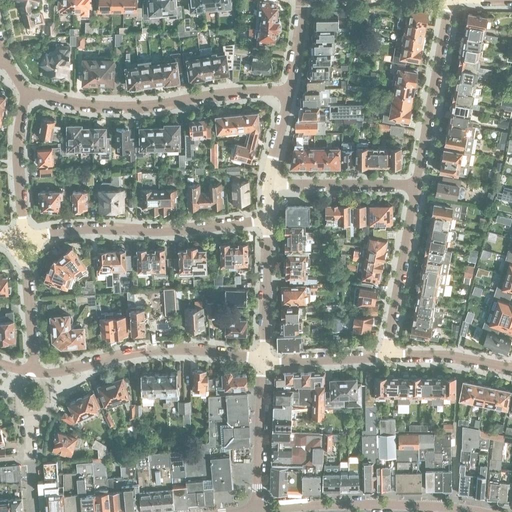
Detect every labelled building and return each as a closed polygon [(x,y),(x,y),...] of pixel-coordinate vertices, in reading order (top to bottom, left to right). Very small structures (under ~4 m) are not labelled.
[(16,0),(20,1),(25,26),(36,24),(36,23),(43,21),(41,13),(39,11),(38,9),(39,9),(39,8),(40,8),(40,7),(40,6),(40,5),(40,4),(39,3),(39,2),(38,2),(38,0),(16,0)] [(74,11),(74,9),(74,0),(59,0),(59,5),(61,6),(61,8),(68,8),(68,11),(74,11)] [(74,0),(74,9),(81,9),(81,12),(87,12),(87,4),(89,4),(89,0),(74,0)] [(99,0),(98,0),(98,9),(104,9),(104,11),(112,11),(111,0),(99,0)] [(111,0),(112,11),(119,11),(123,11),(123,0),(111,0)] [(123,0),(123,11),(130,11),(130,15),(136,15),(137,19),(142,19),(142,7),(137,7),(137,0),(123,0)] [(144,17),(163,15),(161,0),(147,0),(143,0),(144,18),(144,17)] [(161,0),(163,15),(169,15),(169,17),(170,16),(170,18),(182,17),(181,5),(177,5),(176,0),(161,0)] [(197,9),(204,9),(203,0),(188,0),(189,5),(190,4),(191,13),(197,12),(197,9)] [(217,7),(216,0),(203,0),(204,9),(217,7)] [(258,1),(257,7),(260,7),(259,15),(277,16),(278,7),(277,6),(277,4),(275,2),(264,1),(258,1)] [(398,20),(407,21),(425,24),(428,11),(425,10),(423,10),(423,7),(411,5),(410,5),(402,5),(402,8),(401,12),(400,12),(398,20)] [(492,22),(493,17),(468,13),(467,17),(466,18),(465,22),(466,23),(466,24),(486,27),(487,21),(492,22)] [(257,15),(256,29),(276,30),(278,30),(281,28),(281,22),(279,20),(279,16),(277,16),(259,15),(257,15)] [(339,28),(338,16),(316,16),(317,20),(313,22),(313,26),(315,27),(315,28),(337,28),(339,28)] [(184,18),(184,24),(185,24),(185,30),(190,30),(196,30),(196,29),(197,29),(194,21),(191,21),(191,18),(184,18)] [(405,33),(423,36),(425,24),(407,21),(405,33)] [(485,34),(486,27),(466,24),(466,25),(464,27),(465,30),(464,35),(482,38),(496,41),(497,36),(485,34)] [(99,25),(92,25),(92,34),(98,34),(98,35),(103,34),(102,28),(99,28),(99,25)] [(314,39),(314,40),(335,40),(337,40),(337,28),(315,28),(315,32),(312,34),(312,38),(314,39)] [(256,29),(255,37),(257,37),(257,47),(265,48),(265,43),(273,43),(275,41),(275,39),(276,30),(256,29)] [(397,37),(395,43),(421,48),(423,36),(405,33),(404,38),(397,37)] [(85,36),(78,35),(76,36),(76,45),(76,48),(84,48),(85,36)] [(482,42),(482,38),(464,35),(464,39),(461,42),(462,45),(462,46),(482,49),(483,42),(482,42)] [(335,40),(314,40),(314,43),(310,45),(310,50),(312,51),(312,52),(333,52),(335,52),(335,40)] [(421,48),(395,43),(392,62),(406,64),(407,58),(414,59),(414,60),(416,61),(419,61),(421,48)] [(61,79),(69,79),(69,46),(62,46),(62,44),(55,44),(55,47),(51,56),(46,53),(40,64),(50,69),(50,74),(61,74),(61,79)] [(233,52),(234,47),(234,44),(223,46),(224,51),(212,53),(215,74),(227,73),(227,67),(232,66),(233,52)] [(481,56),(482,49),(462,46),(460,49),(461,52),(460,56),(481,60),(492,62),(492,58),(481,56)] [(203,76),(200,54),(192,55),(192,51),(183,52),(184,62),(188,62),(190,78),(193,77),(193,79),(203,77),(203,76)] [(163,59),(166,81),(168,81),(169,82),(176,81),(176,80),(178,80),(177,70),(181,69),(179,52),(170,53),(171,58),(163,59)] [(233,52),(232,66),(232,68),(240,69),(240,60),(248,60),(250,60),(250,61),(252,61),(251,70),(253,70),(253,71),(258,72),(258,70),(270,71),(270,69),(271,69),(272,68),(272,65),(271,64),(270,64),(270,61),(270,57),(253,56),(253,54),(249,54),(233,52)] [(333,52),(312,52),(312,56),(307,58),(307,62),(310,63),(310,64),(332,64),(333,64),(333,52)] [(142,86),(142,84),(141,84),(138,63),(130,64),(130,58),(130,53),(126,53),(126,59),(125,59),(126,64),(129,86),(131,86),(131,87),(142,86)] [(212,53),(200,54),(203,76),(215,74),(212,53)] [(84,55),(83,83),(99,83),(99,56),(84,55)] [(99,56),(99,83),(113,84),(114,56),(99,56)] [(479,67),(481,60),(460,56),(460,57),(459,58),(458,62),(459,63),(458,67),(488,73),(491,74),(492,69),(479,67)] [(154,83),(155,83),(156,84),(159,83),(161,82),(166,81),(163,59),(151,61),(154,83)] [(141,84),(142,84),(147,84),(148,85),(151,84),(154,83),(151,61),(138,63),(141,84)] [(392,79),(415,84),(417,70),(415,69),(412,69),(404,68),(405,66),(391,63),(390,69),(393,74),(392,79)] [(332,76),(332,64),(310,64),(310,70),(307,71),(307,76),(308,77),(332,76)] [(477,82),(478,75),(479,75),(479,76),(488,77),(488,73),(458,67),(458,72),(456,74),(457,78),(456,78),(477,82)] [(475,88),(477,82),(456,78),(456,79),(454,81),(455,85),(455,89),(479,93),(480,89),(475,88)] [(394,92),(413,95),(415,84),(392,79),(392,80),(386,79),(386,80),(385,84),(395,86),(394,92)] [(307,82),(305,84),(305,89),(324,88),(324,84),(332,84),(332,83),(332,80),(307,80),(307,82)] [(305,91),(303,93),(303,97),(330,97),(329,88),(324,88),(305,89),(305,91)] [(478,98),(479,93),(455,89),(454,93),(452,94),(451,98),(453,99),(453,100),(473,103),(474,97),(478,98)] [(392,104),(411,107),(413,95),(394,92),(392,104)] [(303,99),(301,99),(301,106),(320,105),(327,105),(327,102),(337,101),(337,96),(330,97),(303,97),(303,99)] [(505,109),(511,111),(511,105),(511,99),(502,98),(500,109),(505,109)] [(479,109),(480,105),(473,104),(473,103),(453,100),(452,104),(450,107),(451,110),(451,111),(470,114),(472,108),(479,109)] [(301,106),(300,107),(299,108),(298,112),(299,113),(298,118),(325,118),(330,118),(343,117),(356,117),(357,117),(357,118),(363,118),(363,104),(327,105),(320,105),(301,106)] [(411,107),(392,104),(391,111),(386,111),(384,112),(384,115),(383,120),(395,123),(396,118),(403,119),(403,120),(406,121),(408,121),(411,107)] [(243,113),(237,114),(238,130),(239,135),(248,134),(248,130),(250,129),(260,128),(259,127),(263,126),(262,120),(259,121),(259,120),(258,112),(251,112),(251,108),(243,109),(243,113)] [(469,122),(470,114),(451,111),(450,111),(448,114),(449,117),(449,121),(477,127),(484,128),(485,126),(479,125),(479,123),(469,122)] [(237,114),(216,116),(217,132),(238,130),(237,114)] [(54,126),(55,120),(42,118),(39,136),(51,138),(52,138),(58,139),(60,127),(54,126)] [(185,134),(185,154),(185,159),(194,158),(193,145),(198,144),(198,137),(206,136),(207,141),(212,140),(211,125),(206,126),(205,119),(190,120),(192,133),(185,134)] [(502,120),(500,127),(507,128),(509,122),(502,120)] [(298,121),(296,121),(296,130),(298,130),(298,133),(304,133),(325,133),(325,121),(298,121)] [(476,131),(477,127),(449,121),(448,126),(446,128),(447,132),(467,136),(468,130),(476,131)] [(166,127),(167,150),(179,149),(179,124),(166,124),(166,127)] [(68,137),(62,137),(62,142),(63,154),(69,154),(69,151),(81,151),(81,128),(81,125),(68,126),(68,131),(68,137)] [(404,128),(390,125),(390,130),(390,133),(402,135),(404,128)] [(154,128),(154,150),(167,150),(166,127),(154,128)] [(93,128),(81,128),(81,151),(93,151),(93,128)] [(105,128),(93,128),(93,151),(100,151),(100,158),(111,158),(111,144),(111,140),(111,137),(105,137),(105,133),(105,128)] [(127,160),(135,160),(135,138),(129,138),(129,128),(116,128),(117,150),(127,150),(127,160)] [(154,150),(154,128),(141,128),(141,141),(136,141),(136,156),(142,156),(146,152),(146,150),(154,150)] [(237,143),(234,156),(251,161),(260,128),(250,129),(246,145),(237,143)] [(499,142),(503,143),(505,143),(508,132),(502,131),(499,142)] [(471,153),(474,137),(467,136),(447,132),(447,133),(445,134),(444,138),(446,139),(445,143),(449,144),(448,149),(464,152),(471,153)] [(38,156),(36,157),(37,162),(39,164),(53,163),(52,155),(60,154),(63,154),(62,142),(58,143),(58,147),(38,148),(38,156)] [(354,142),(341,142),(341,165),(354,165),(354,149),(354,142)] [(368,142),(356,142),(356,165),(368,165),(368,147),(368,142)] [(303,166),(303,146),(303,143),(296,143),(291,165),(291,166),(292,166),(303,166)] [(371,147),(368,147),(368,165),(379,165),(379,145),(371,145),(371,147)] [(386,145),(379,145),(379,165),(390,165),(390,147),(386,147),(386,145)] [(401,145),(390,145),(390,147),(390,165),(401,165),(401,160),(402,160),(402,152),(401,152),(401,145)] [(315,166),(315,148),(307,148),(307,146),(303,146),(303,166),(315,166)] [(327,146),(322,146),(322,148),(315,148),(315,166),(327,166),(327,148),(327,146)] [(327,148),(327,166),(339,166),(339,146),(334,146),(334,148),(327,148)] [(469,165),(471,153),(464,152),(448,149),(444,148),(443,153),(441,154),(441,158),(442,159),(442,160),(469,165)] [(467,176),(469,165),(442,160),(442,161),(440,161),(439,165),(441,166),(440,171),(467,176)] [(239,166),(226,167),(226,174),(240,174),(239,166)] [(119,173),(111,173),(111,181),(112,211),(116,211),(116,210),(124,210),(124,197),(126,195),(126,191),(124,190),(124,189),(119,189),(119,185),(121,185),(121,178),(119,178),(119,173)] [(249,202),(248,181),(240,181),(240,175),(232,175),(232,182),(233,202),(249,202)] [(460,179),(444,176),(443,182),(438,181),(436,194),(456,197),(457,196),(461,197),(463,196),(465,194),(466,189),(465,187),(463,186),(459,185),(460,179)] [(99,190),(97,192),(97,195),(99,197),(99,210),(107,210),(107,211),(112,211),(111,181),(104,181),(101,184),(101,189),(99,189),(99,190)] [(205,192),(205,207),(222,206),(222,204),(223,203),(223,198),(222,197),(221,183),(209,184),(210,192),(205,192)] [(188,208),(205,207),(205,192),(200,193),(200,184),(188,185),(188,208)] [(81,209),(84,209),(84,208),(88,208),(87,189),(81,189),(81,191),(73,191),(73,193),(71,193),(71,198),(73,198),(73,209),(76,209),(77,210),(79,210),(81,209)] [(159,212),(159,190),(152,190),(152,189),(141,190),(141,197),(142,197),(142,209),(150,209),(150,212),(159,212)] [(166,190),(159,190),(159,212),(169,212),(169,209),(177,208),(176,196),(178,196),(178,189),(166,189),(166,190)] [(63,199),(63,197),(63,190),(39,191),(38,193),(38,198),(40,200),(41,200),(41,209),(51,209),(51,211),(52,211),(53,212),(57,212),(58,211),(60,210),(60,200),(63,199)] [(511,194),(503,192),(501,199),(511,201),(511,194)] [(432,208),(431,212),(432,213),(432,214),(452,218),(459,219),(463,219),(465,220),(467,205),(461,204),(461,203),(451,201),(450,206),(434,203),(433,207),(432,208)] [(369,205),(368,205),(368,223),(374,223),(374,227),(373,227),(373,231),(373,235),(373,237),(380,238),(380,236),(376,235),(376,231),(379,231),(378,227),(379,227),(379,205),(374,205),(373,203),(370,203),(369,205)] [(379,231),(376,231),(376,235),(380,236),(387,237),(387,230),(385,230),(385,223),(391,223),(391,211),(392,211),(392,205),(390,205),(389,203),(385,203),(384,205),(379,205),(379,227),(378,227),(379,231)] [(355,205),(353,205),(353,221),(353,223),(361,223),(361,225),(363,232),(360,234),(360,238),(368,237),(368,223),(365,223),(365,205),(360,205),(359,204),(356,204),(355,205)] [(288,207),(286,207),(286,215),(286,223),(309,223),(315,223),(315,217),(309,217),(309,205),(288,205),(288,207)] [(340,206),(337,206),(338,221),(338,226),(346,226),(346,237),(354,237),(353,223),(353,221),(350,221),(350,205),(340,205),(340,206)] [(337,206),(328,206),(328,217),(329,217),(329,222),(338,221),(337,206)] [(432,214),(430,217),(431,220),(430,225),(448,228),(449,225),(451,225),(452,218),(432,214)] [(497,215),(496,221),(499,222),(510,224),(511,218),(497,215)] [(286,226),(283,228),(283,231),(286,233),(286,234),(287,234),(287,237),(314,237),(318,237),(317,232),(305,232),(305,225),(286,225),(286,226)] [(429,229),(427,232),(428,235),(428,236),(448,239),(453,240),(456,239),(457,233),(455,229),(448,228),(430,225),(429,229)] [(364,242),(363,246),(385,250),(385,246),(387,245),(387,241),(386,240),(387,239),(380,238),(373,237),(369,236),(368,243),(364,242)] [(428,236),(426,239),(427,242),(426,247),(446,250),(447,247),(448,239),(428,236)] [(286,243),(283,244),(283,247),(286,249),(286,250),(311,250),(311,242),(314,242),(314,237),(287,237),(287,242),(286,242),(286,243)] [(235,265),(234,243),(228,244),(227,242),(223,242),(222,244),(220,244),(221,270),(230,270),(230,265),(235,265)] [(240,243),(234,243),(235,265),(240,264),(240,269),(248,269),(248,264),(251,263),(251,254),(248,254),(248,243),(247,243),(245,242),(241,242),(240,243)] [(354,250),(353,255),(383,260),(384,256),(385,255),(385,252),(385,251),(385,250),(363,246),(361,246),(360,251),(354,250)] [(59,258),(57,261),(76,278),(76,276),(78,278),(88,271),(85,266),(86,266),(81,259),(72,247),(65,252),(66,253),(59,258)] [(157,249),(151,249),(152,272),(157,272),(157,275),(166,274),(165,248),(164,248),(162,247),(158,247),(157,249)] [(179,258),(174,258),(174,269),(179,268),(180,275),(188,275),(188,273),(193,273),(192,248),(192,247),(187,247),(187,249),(178,249),(179,258)] [(424,248),(424,252),(425,253),(424,257),(449,262),(451,251),(446,250),(426,247),(424,248)] [(98,254),(92,254),(92,257),(92,262),(92,267),(98,267),(99,274),(109,273),(109,285),(113,284),(112,250),(106,250),(104,248),(101,249),(99,250),(98,250),(98,254)] [(118,250),(112,250),(113,284),(113,292),(121,292),(122,288),(121,285),(121,282),(119,276),(119,270),(126,270),(125,249),(124,249),(123,248),(119,248),(118,250)] [(137,255),(133,256),(133,264),(134,264),(138,264),(138,273),(147,273),(152,272),(151,249),(145,249),(144,248),(140,248),(139,249),(137,249),(137,255)] [(197,248),(192,248),(193,273),(198,272),(198,275),(207,274),(206,248),(198,249),(197,248)] [(284,257),(284,264),(310,265),(310,258),(308,258),(308,253),(301,252),(301,253),(287,252),(287,256),(287,257),(284,257)] [(353,255),(353,259),(358,260),(357,265),(357,266),(381,270),(381,269),(382,269),(383,265),(382,264),(383,260),(353,255)] [(503,268),(501,274),(511,277),(511,257),(506,256),(505,261),(503,268)] [(83,258),(81,259),(86,266),(92,262),(92,257),(85,258),(85,257),(83,258)] [(423,262),(421,264),(422,267),(422,268),(442,272),(447,273),(449,262),(424,257),(423,262)] [(76,278),(57,261),(55,259),(52,263),(50,267),(49,270),(48,270),(45,279),(67,287),(68,286),(72,288),(75,281),(76,278)] [(284,264),(283,272),(286,272),(286,273),(287,273),(286,277),(289,277),(290,278),(289,278),(290,281),(289,281),(289,285),(299,284),(310,284),(317,283),(317,277),(308,277),(308,272),(309,272),(310,265),(284,264)] [(347,264),(346,269),(356,271),(357,270),(363,272),(361,278),(379,281),(379,280),(380,279),(381,276),(380,274),(381,270),(357,266),(357,265),(347,264)] [(474,266),(466,264),(463,276),(464,277),(470,278),(472,278),(474,266)] [(422,269),(420,271),(421,275),(420,279),(438,282),(445,284),(447,273),(442,272),(422,268),(422,269)] [(0,293),(8,293),(8,292),(10,292),(11,289),(10,286),(8,286),(7,276),(2,277),(2,273),(0,273),(0,293)] [(214,285),(222,284),(223,284),(222,274),(214,274),(214,285)] [(497,286),(495,292),(510,297),(511,291),(511,277),(501,274),(499,280),(497,286)] [(418,284),(417,288),(418,289),(418,290),(442,295),(443,295),(443,294),(445,284),(438,282),(420,279),(420,283),(418,284)] [(86,285),(95,293),(94,280),(85,280),(86,285)] [(355,295),(353,304),(354,304),(357,304),(375,303),(375,301),(376,298),(378,289),(372,288),(373,283),(369,282),(365,282),(357,282),(356,285),(354,294),(355,295)] [(223,284),(222,284),(222,290),(229,290),(229,303),(247,304),(247,289),(236,289),(236,283),(235,283),(223,284)] [(282,295),(281,296),(281,300),(283,301),(283,302),(309,301),(309,292),(310,292),(310,289),(317,288),(317,287),(319,287),(319,283),(317,283),(310,284),(310,286),(285,286),(283,286),(282,286),(282,288),(282,292),(282,295)] [(82,295),(87,294),(95,293),(86,285),(81,286),(82,295)] [(157,289),(145,290),(146,302),(154,301),(157,289)] [(175,289),(165,290),(166,306),(176,306),(175,289)] [(418,294),(416,297),(416,300),(416,301),(437,304),(438,298),(442,299),(447,300),(448,296),(443,295),(442,295),(418,290),(418,294)] [(129,309),(129,315),(131,314),(132,332),(137,331),(139,334),(143,333),(146,331),(144,306),(135,306),(135,301),(133,301),(133,291),(128,291),(127,291),(128,309),(129,309)] [(493,297),(489,309),(511,317),(511,303),(508,302),(510,297),(495,292),(493,297)] [(87,294),(88,301),(88,306),(96,305),(95,293),(87,294)] [(76,302),(88,301),(87,294),(82,295),(76,295),(76,302)] [(203,307),(202,307),(202,300),(195,301),(195,308),(185,308),(186,329),(204,328),(203,307)] [(416,301),(414,304),(415,307),(414,312),(442,317),(443,311),(439,310),(440,305),(437,304),(416,301)] [(114,337),(113,312),(105,312),(101,313),(101,310),(100,307),(99,304),(96,304),(97,310),(98,324),(100,324),(101,336),(106,335),(106,337),(109,339),(113,339),(114,337)] [(300,306),(282,307),(282,319),(302,318),(306,318),(305,312),(315,311),(315,305),(300,306)] [(377,305),(368,306),(368,314),(378,314),(377,305)] [(129,309),(128,309),(126,309),(127,316),(121,316),(121,311),(113,312),(114,337),(115,336),(117,338),(121,338),(123,336),(123,334),(128,334),(127,323),(130,323),(129,316),(129,315),(129,309)] [(485,321),(483,327),(497,333),(500,327),(511,331),(511,317),(489,309),(485,321)] [(14,320),(13,312),(13,311),(10,311),(11,312),(6,313),(6,315),(0,316),(0,342),(2,344),(7,344),(9,341),(9,340),(16,340),(14,320)] [(412,316),(411,321),(413,322),(412,322),(433,326),(436,327),(437,322),(441,322),(442,317),(414,312),(414,315),(412,316)] [(57,343),(70,327),(70,322),(72,322),(73,320),(73,317),(71,315),(69,316),(69,314),(51,316),(53,339),(57,343)] [(354,316),(352,330),(370,330),(371,323),(373,322),(374,318),(373,317),(373,315),(354,316)] [(246,334),(247,318),(240,318),(240,316),(226,316),(226,317),(221,317),(221,324),(226,324),(226,333),(246,334)] [(281,321),(279,322),(279,324),(281,325),(281,331),(302,330),(308,330),(308,325),(302,326),(302,318),(282,319),(280,319),(281,321)] [(463,320),(460,334),(465,335),(469,322),(463,320)] [(411,323),(410,328),(411,329),(410,333),(415,334),(415,335),(423,337),(424,336),(430,337),(430,339),(438,340),(439,334),(431,332),(433,326),(412,322),(412,323),(411,323)] [(75,327),(70,327),(57,343),(61,346),(85,344),(84,326),(82,326),(82,324),(80,323),(76,323),(75,325),(75,327)] [(167,326),(156,327),(157,335),(167,335),(167,326)] [(483,329),(478,342),(489,346),(488,347),(490,347),(489,349),(497,352),(498,349),(505,352),(506,350),(507,351),(509,346),(508,345),(510,339),(483,329)] [(277,342),(275,343),(275,347),(277,348),(277,350),(292,349),(294,349),(303,348),(302,340),(301,340),(301,335),(277,336),(277,342)] [(193,369),(193,393),(201,393),(201,395),(206,395),(206,380),(207,380),(208,372),(206,372),(206,370),(193,369)] [(218,378),(215,378),(216,388),(246,386),(247,386),(246,373),(237,374),(237,371),(233,372),(231,370),(226,371),(224,372),(218,373),(218,378)] [(277,385),(277,390),(312,391),(312,405),(325,405),(325,386),(324,386),(325,371),(283,373),(283,376),(276,376),(276,385),(277,385)] [(165,373),(153,374),(154,393),(161,393),(161,395),(166,395),(165,373)] [(177,373),(165,373),(166,395),(166,400),(166,402),(166,407),(169,407),(169,400),(178,400),(178,392),(177,373)] [(153,374),(141,374),(142,393),(142,401),(154,401),(154,393),(153,374)] [(373,377),(366,376),(366,377),(366,385),(365,397),(365,401),(366,409),(375,409),(376,409),(376,405),(373,405),(373,401),(373,396),(375,396),(375,397),(386,397),(386,376),(385,375),(381,375),(380,376),(375,376),(375,377),(373,377)] [(387,376),(386,376),(386,397),(398,397),(398,377),(393,376),(392,375),(388,375),(387,376)] [(403,377),(398,377),(398,397),(398,404),(409,404),(409,397),(409,377),(408,375),(403,375),(403,377)] [(410,377),(409,377),(409,397),(419,397),(420,377),(416,377),(415,375),(411,375),(410,377)] [(421,377),(420,377),(419,397),(427,397),(427,398),(427,404),(431,404),(431,377),(428,377),(427,375),(422,375),(421,377)] [(437,377),(431,377),(431,404),(443,404),(443,397),(443,377),(442,375),(438,375),(437,377)] [(444,377),(443,377),(443,397),(450,397),(450,402),(455,402),(455,397),(455,377),(450,377),(449,375),(445,375),(444,377)] [(118,377),(109,379),(110,382),(117,403),(124,401),(127,409),(129,408),(130,419),(130,422),(136,422),(136,421),(136,416),(135,404),(130,404),(130,399),(130,398),(129,398),(126,388),(128,388),(124,377),(119,379),(118,377)] [(356,378),(343,379),(344,398),(344,405),(362,405),(362,402),(362,385),(362,384),(356,384),(356,378)] [(343,379),(331,379),(331,399),(339,399),(340,406),(344,405),(344,398),(343,379)] [(463,381),(459,400),(471,403),(475,383),(474,383),(473,381),(470,380),(469,382),(463,381)] [(102,383),(98,385),(102,396),(103,396),(105,401),(106,405),(106,407),(117,403),(110,382),(102,384),(102,383)] [(475,383),(471,403),(483,405),(487,385),(482,384),(481,383),(478,382),(476,383),(475,383)] [(487,385),(483,405),(494,407),(499,388),(497,388),(497,386),(493,385),(492,386),(487,385)] [(217,395),(209,396),(210,437),(209,439),(209,440),(210,446),(232,445),(244,444),(250,443),(249,433),(251,433),(250,423),(249,423),(247,393),(246,386),(216,388),(217,395)] [(499,388),(494,407),(506,410),(510,390),(505,389),(504,387),(501,387),(500,388),(499,388)] [(312,391),(277,390),(274,390),(274,403),(292,403),(292,404),(312,405),(312,391)] [(80,420),(79,417),(97,409),(97,408),(101,407),(94,392),(90,394),(90,393),(69,403),(69,404),(68,404),(71,411),(73,411),(74,415),(72,416),(65,412),(61,418),(80,429),(82,426),(82,425),(83,425),(80,420)] [(179,401),(178,401),(178,413),(179,413),(180,413),(183,413),(183,418),(190,418),(190,413),(185,413),(184,401),(179,401)] [(273,405),(273,417),(291,418),(296,418),(296,411),(292,410),(292,406),(273,405)] [(325,405),(312,405),(311,419),(324,419),(325,405)] [(366,430),(362,430),(362,434),(375,434),(375,422),(375,421),(375,418),(376,418),(376,409),(375,409),(366,409),(366,430)] [(103,413),(110,427),(115,424),(108,411),(103,413)] [(273,417),(273,429),(291,430),(291,425),(296,426),(296,418),(291,418),(273,417)] [(395,418),(380,419),(380,435),(394,434),(395,434),(395,421),(395,418)] [(479,460),(479,459),(479,451),(475,451),(475,446),(478,446),(479,436),(481,436),(481,430),(480,430),(480,429),(478,428),(479,423),(475,421),(473,428),(469,473),(468,494),(475,495),(478,460),(479,460)] [(469,473),(473,428),(462,425),(462,448),(461,448),(460,463),(459,463),(459,471),(460,471),(458,493),(467,494),(468,494),(469,473)] [(481,436),(489,438),(493,438),(494,433),(481,430),(481,436)] [(302,466),(322,466),(324,433),(273,431),(271,465),(302,466)] [(75,453),(72,452),(73,445),(78,447),(80,438),(75,437),(76,435),(67,433),(66,435),(57,432),(54,435),(53,438),(54,441),(55,442),(53,452),(71,456),(71,455),(74,456),(75,453)] [(324,433),(323,449),(332,449),(332,433),(324,433)] [(451,433),(443,434),(442,489),(443,489),(452,489),(452,471),(451,434),(451,433)] [(500,474),(502,457),(503,442),(503,441),(504,435),(494,433),(493,438),(491,458),(490,458),(488,478),(489,478),(487,498),(491,498),(492,500),(497,500),(500,474)] [(375,434),(362,434),(362,456),(367,455),(367,462),(362,462),(363,478),(363,490),(374,490),(374,488),(377,488),(376,466),(375,435),(375,434)] [(380,435),(377,435),(378,457),(395,456),(395,435),(395,434),(394,434),(380,435)] [(395,435),(395,456),(396,456),(396,471),(396,489),(396,490),(422,489),(421,471),(417,471),(417,468),(419,467),(419,459),(424,459),(424,434),(395,435)] [(434,434),(424,434),(424,459),(426,459),(426,461),(426,489),(434,489),(434,434)] [(435,434),(434,434),(434,489),(442,489),(443,434),(435,434)] [(481,442),(479,459),(479,460),(478,460),(475,495),(475,496),(484,496),(485,475),(486,475),(488,460),(487,460),(489,438),(481,436),(481,442)] [(95,439),(92,446),(93,447),(98,448),(98,457),(105,457),(103,443),(95,439)] [(193,449),(183,450),(187,503),(192,502),(192,500),(197,500),(204,499),(204,503),(214,502),(213,488),(210,446),(209,440),(209,441),(208,441),(207,442),(193,443),(193,449)] [(232,445),(210,446),(213,488),(232,486),(230,459),(229,454),(229,448),(232,448),(232,445)] [(170,451),(169,451),(170,462),(171,462),(171,465),(170,465),(173,504),(187,503),(183,450),(170,451)] [(169,451),(158,452),(163,506),(173,504),(170,465),(164,465),(164,463),(170,462),(169,451)] [(152,453),(148,454),(152,507),(163,506),(158,452),(152,453)] [(148,454),(136,456),(137,465),(139,482),(138,483),(140,509),(141,509),(152,507),(148,454)] [(121,456),(114,457),(114,465),(120,465),(121,476),(120,476),(123,506),(125,506),(125,510),(140,509),(138,483),(137,483),(136,479),(135,479),(135,477),(135,475),(136,469),(137,465),(136,456),(121,457),(121,456)] [(348,461),(348,466),(349,490),(359,490),(363,490),(363,478),(359,478),(359,472),(359,456),(358,456),(349,456),(348,456),(348,461)] [(93,461),(92,461),(96,511),(102,511),(109,511),(106,477),(107,477),(106,457),(105,457),(98,457),(93,458),(93,461)] [(57,461),(43,462),(44,474),(58,473),(58,467),(57,461)] [(96,511),(92,461),(76,463),(77,471),(80,511),(96,511)] [(340,461),(340,464),(340,473),(340,490),(349,490),(348,466),(348,461),(340,461)] [(23,511),(19,464),(7,465),(10,511),(23,511)] [(324,472),(323,490),(340,490),(340,473),(340,464),(323,465),(324,472)] [(10,511),(7,465),(0,465),(0,511),(10,511)] [(320,475),(322,466),(302,466),(271,465),(270,490),(273,493),(287,493),(302,493),(302,491),(321,490),(320,475)] [(389,466),(376,466),(377,488),(377,490),(386,489),(390,489),(389,466)] [(63,484),(62,485),(64,511),(80,511),(77,471),(64,472),(63,484)] [(507,475),(500,474),(497,500),(498,500),(499,502),(502,502),(505,500),(509,501),(511,480),(511,471),(507,471),(507,475)] [(56,483),(54,483),(56,511),(64,511),(62,485),(63,484),(64,472),(58,473),(59,479),(56,480),(56,483)] [(58,473),(44,474),(45,480),(47,511),(56,511),(54,483),(56,483),(56,480),(59,479),(58,473)] [(107,477),(106,477),(109,511),(120,510),(120,507),(123,506),(120,476),(108,477),(107,477)] [(47,511),(45,480),(38,481),(40,511),(47,511)]
